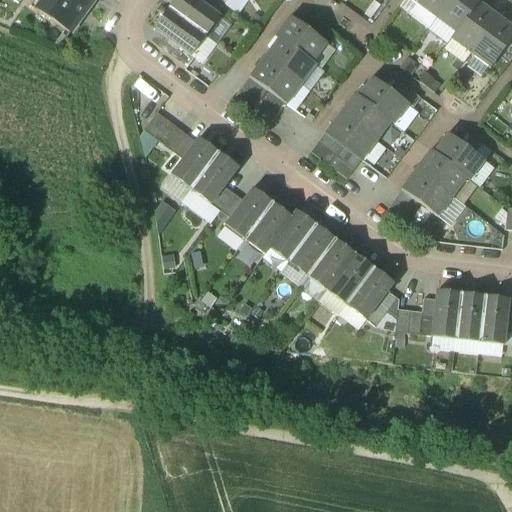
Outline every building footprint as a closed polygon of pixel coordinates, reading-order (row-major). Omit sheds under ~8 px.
[(89,0),(42,0),(34,12),(69,36),(93,3),(89,0)] [(198,3),(193,0),(175,0),(167,11),(204,39),(219,19),(216,17),(198,3)] [(213,0),(200,0),(198,3),(216,17),(223,7),(213,0)] [(419,0),(419,1),(416,6),(435,21),(450,0),(419,0)] [(450,0),(435,21),(454,35),(455,35),(478,4),(478,5),(481,0),(450,0)] [(478,4),(455,35),(454,35),(450,41),(469,56),(497,19),(478,5),(478,4)] [(204,39),(167,11),(153,31),(157,34),(175,48),(190,59),(204,39)] [(326,46),(289,19),(274,39),(277,41),(311,66),(326,46)] [(511,29),(497,19),(469,56),(489,70),(498,59),(511,41),(511,39),(511,29)] [(175,48),(157,34),(150,44),(168,57),(175,48)] [(311,66),(277,41),(263,60),(300,88),(315,68),(311,66)] [(511,41),(498,59),(508,66),(511,59),(511,41)] [(190,59),(175,48),(168,57),(186,71),(193,61),(190,59)] [(300,88),(263,60),(248,80),(266,93),(284,107),(285,108),(300,88)] [(266,93),(248,80),(241,90),(259,103),(266,93)] [(408,107),(371,80),(356,99),(390,125),(389,125),(393,127),(408,107)] [(259,103),(241,90),(234,99),(252,113),(259,103)] [(284,107),(266,93),(259,103),(277,116),(284,107)] [(390,125),(356,99),(353,96),(338,116),(375,144),(389,125),(390,125)] [(277,116),(259,103),(252,113),(270,126),(277,116)] [(185,138),(156,116),(142,134),(171,156),(172,156),(185,138)] [(375,144),(338,116),(324,136),(342,150),(360,163),(361,164),(375,144)] [(342,150),(324,136),(317,146),(335,159),(342,150)] [(483,163),(446,136),(432,155),(432,156),(465,181),(468,184),(483,163)] [(185,138),(172,156),(181,163),(194,145),(185,138)] [(181,163),(169,179),(189,193),(216,156),(197,142),(194,145),(181,163)] [(335,159),(317,146),(309,155),(327,169),(335,159)] [(360,163),(342,150),(335,159),(352,173),(360,163)] [(465,181),(432,156),(432,155),(429,153),(414,173),(451,200),(465,181)] [(216,156),(189,193),(209,208),(222,190),(237,171),(216,156)] [(352,173),(335,159),(327,169),(345,182),(352,173)] [(451,200),(414,173),(399,192),(400,193),(418,207),(436,220),(451,200)] [(222,190),(209,208),(219,215),(232,197),(222,190)] [(228,222),(224,229),(243,244),(271,207),(251,192),(242,204),(228,222)] [(418,207),(400,193),(393,203),(411,216),(418,207)] [(232,197),(219,215),(228,222),(242,204),(232,197)] [(411,216),(393,203),(386,212),(404,226),(411,216)] [(271,207),(243,244),(263,258),(268,252),(267,252),(290,221),(271,207)] [(290,221),(267,252),(268,252),(287,266),(314,229),(294,214),(290,221)] [(314,229),(287,266),(306,280),(333,243),(314,229)] [(504,250),(506,237),(492,235),(490,248),(504,250)] [(333,243),(306,280),(325,294),(352,257),(333,243)] [(352,257),(325,294),(344,309),(372,272),(352,257)] [(372,272),(344,309),(364,323),(386,295),(392,287),(372,272)] [(434,303),(429,339),(454,342),(459,296),(435,294),(434,303)] [(397,303),(386,295),(364,323),(374,331),(387,313),(396,319),(396,313),(397,303)] [(483,299),(459,296),(454,342),(478,345),(483,299)] [(508,302),(483,299),(478,345),(503,348),(504,336),(507,314),(508,302)] [(434,303),(422,302),(420,316),(418,338),(429,339),(434,303)] [(408,315),(396,313),(396,319),(394,335),(406,337),(408,315)] [(420,316),(408,315),(406,337),(418,338),(420,316)]
